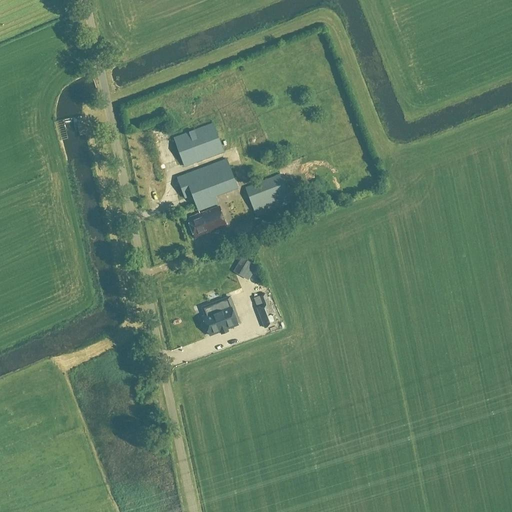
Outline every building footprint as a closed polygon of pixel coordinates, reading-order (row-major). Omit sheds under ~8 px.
[(213,124),(173,138),(184,166),(223,152),(213,124)] [(214,196),(237,188),(226,159),(177,177),(184,198),(192,195),(197,209),(217,202),(214,196)] [(245,188),(256,216),(290,203),(280,175),(245,188)] [(218,206),(186,218),(194,238),(225,226),(218,206)] [(251,222),(234,229),(239,243),(256,237),(251,222)] [(238,265),(234,272),(243,277),(247,270),(254,260),(245,254),(238,265)] [(259,297),(263,306),(257,308),(264,328),(277,323),(265,294),(259,297)] [(230,306),(202,317),(209,336),(221,331),(221,332),(227,330),(226,329),(238,325),(230,306)]
